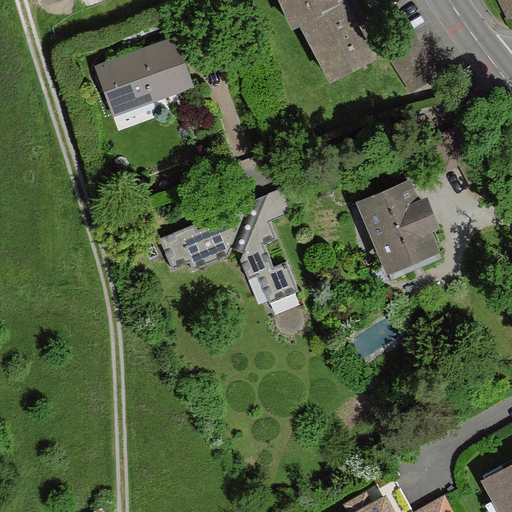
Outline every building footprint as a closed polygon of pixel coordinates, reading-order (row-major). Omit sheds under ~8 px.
[(339,1),(338,0),(282,0),(294,25),(302,21),(339,1)] [(344,0),(340,0),(339,1),(302,21),(332,78),(374,55),(344,0)] [(511,0),(502,0),(510,16),(511,15),(511,0)] [(439,72),(413,32),(387,49),(413,89),(439,72)] [(175,39),(99,67),(116,112),(157,98),(155,93),(190,80),(175,39)] [(475,119),(432,140),(447,169),(461,162),(476,189),(481,186),(488,200),(511,188),(475,119)] [(409,186),(366,204),(390,264),(434,245),(426,227),(433,224),(424,202),(416,205),(409,186)] [(267,220),(271,219),(295,209),(285,187),(238,206),(240,209),(253,204),(262,208),(267,220)] [(271,302),(300,290),(288,261),(275,266),(266,244),(279,239),(271,219),(267,220),(262,208),(253,204),(240,209),(238,206),(219,214),(222,220),(199,229),(196,223),(161,238),(174,268),(191,262),(194,269),(230,255),(234,247),(245,252),(241,259),(247,272),(261,277),(271,302)] [(511,511),(511,467),(488,480),(505,511),(511,511)] [(391,511),(382,495),(352,511),(391,511)] [(451,511),(443,497),(416,511),(451,511)]
